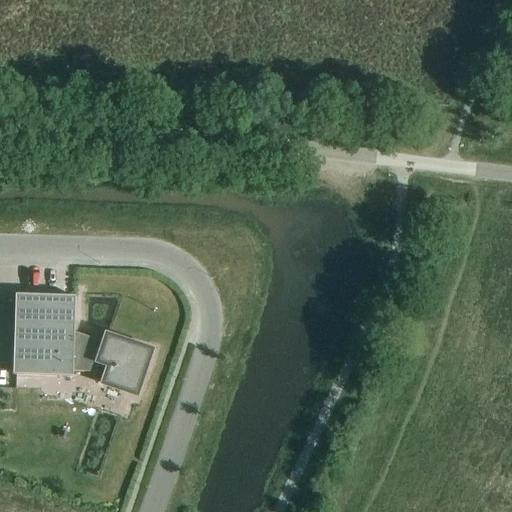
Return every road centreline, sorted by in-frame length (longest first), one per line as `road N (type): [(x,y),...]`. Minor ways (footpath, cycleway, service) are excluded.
road 1 (unclassified): [(0,133),(214,140),(511,175)]
road 2 (residential): [(150,511),(210,347),(205,295),(161,254),(0,247)]
